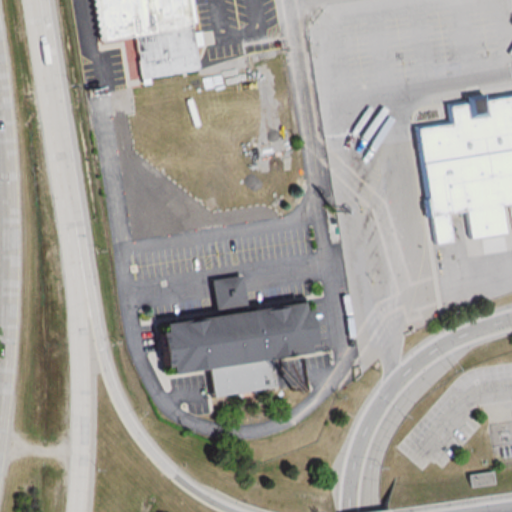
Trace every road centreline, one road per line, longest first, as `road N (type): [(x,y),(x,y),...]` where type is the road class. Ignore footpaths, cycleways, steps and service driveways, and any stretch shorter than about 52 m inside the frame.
road 1 (motorway): [(238,511),(172,473),(122,409),(95,341),(82,263)]
road 2 (motorway): [(511,316),(433,351),(385,398),(355,466),(351,511)]
road 3 (motorway): [(82,263),(38,0)]
road 4 (motorway): [(0,51),(13,206),(10,314)]
